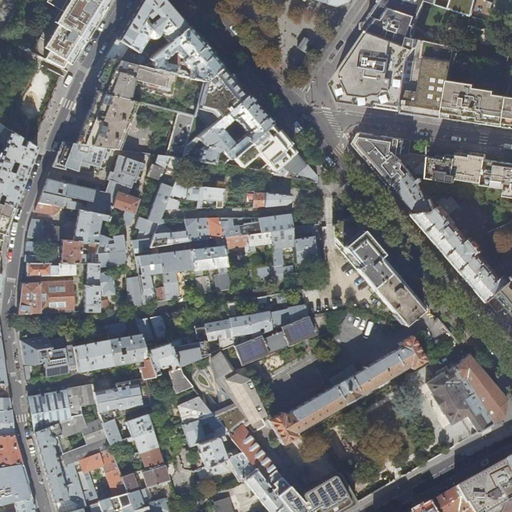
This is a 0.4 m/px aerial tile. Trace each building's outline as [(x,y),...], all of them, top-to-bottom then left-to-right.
[(3,0),(2,8),(14,10),(14,0),(3,0)] [(46,61),(61,69),(65,63),(70,66),(78,54),(76,52),(82,41),(85,43),(91,32),(99,19),(97,18),(104,7),(106,8),(110,2),(111,0),(42,0),(43,0),(57,9),(40,39),(47,43),(43,49),(48,52),(43,60),(46,61)] [(187,26),(173,9),(165,0),(139,0),(119,34),(116,39),(138,51),(148,36),(149,37),(151,38),(154,37),(155,37),(158,35),(159,34),(160,32),(168,42),(187,26)] [(414,26),(425,1),(436,4),(437,0),(380,0),(378,4),(374,9),(373,9),(364,21),(364,30),(366,31),(406,46),(409,38),(411,38),(414,26)] [(437,0),(436,4),(436,5),(459,12),(463,0),(437,0)] [(205,46),(187,26),(168,42),(150,58),(153,61),(155,62),(154,64),(146,61),(141,65),(143,66),(176,74),(177,74),(178,70),(176,70),(177,64),(166,62),(164,59),(175,50),(188,65),(190,71),(189,77),(200,80),(201,73),(205,70),(210,76),(222,66),(205,46)] [(366,106),(400,111),(408,59),(416,48),(417,39),(411,38),(409,38),(406,46),(366,31),(360,40),(346,60),(336,75),(330,83),(339,101),(366,106)] [(297,47),(305,53),(312,43),(304,37),(297,47)] [(150,58),(138,51),(116,39),(115,42),(106,57),(110,58),(141,65),(146,61),(150,58)] [(454,47),(417,39),(416,48),(408,59),(400,111),(399,113),(418,116),(441,119),(441,117),(443,106),(448,80),(452,61),(423,57),(424,46),(428,47),(428,49),(436,51),(435,54),(452,58),(454,47)] [(176,74),(143,66),(141,65),(110,58),(107,63),(98,76),(98,79),(100,82),(100,83),(98,86),(96,91),(98,92),(129,99),(132,87),(137,83),(139,84),(140,87),(170,94),(176,74)] [(195,112),(208,127),(246,95),(234,80),(222,66),(210,76),(204,81),(195,112)] [(511,97),(493,94),(494,90),(474,87),(474,84),(448,80),(443,106),(441,117),(460,120),(498,126),(511,128),(511,97)] [(140,104),(140,102),(129,99),(98,92),(87,121),(81,136),(78,143),(111,148),(117,148),(135,103),(140,104)] [(208,127),(186,144),(183,157),(223,165),(271,123),(258,109),(246,95),(208,127)] [(186,144),(195,115),(178,111),(166,155),(182,157),(183,157),(186,144)] [(0,123),(0,135),(5,140),(0,153),(0,200),(14,208),(19,194),(31,164),(37,149),(34,147),(26,141),(24,147),(18,145),(21,138),(11,132),(7,129),(0,123)] [(22,138),(33,143),(40,128),(30,123),(24,135),(22,138)] [(391,187),(426,159),(426,156),(409,154),(411,140),(389,137),(359,132),(355,139),(353,143),(380,175),(387,182),(391,187)] [(57,152),(51,167),(64,170),(65,167),(77,171),(78,167),(89,169),(91,165),(99,167),(102,159),(107,160),(111,148),(78,143),(61,141),(57,152)] [(315,176),(295,152),(270,173),(273,174),(316,182),(315,176)] [(426,156),(426,159),(427,158),(426,174),(425,178),(454,182),(454,179),(481,183),(485,159),(486,154),(478,153),(478,156),(470,155),(470,157),(455,155),(455,158),(446,157),(446,159),(426,156)] [(105,192),(94,190),(91,201),(112,206),(120,183),(130,158),(118,154),(112,172),(109,171),(106,179),(109,180),(105,192)] [(174,181),(182,157),(166,155),(158,154),(155,164),(152,163),(148,175),(160,179),(161,182),(172,185),(174,181)] [(142,162),(130,158),(120,183),(131,187),(135,174),(137,175),(142,162)] [(415,173),(426,174),(427,158),(426,159),(391,187),(393,190),(396,193),(400,191),(413,207),(410,209),(410,208),(409,209),(411,211),(413,213),(435,210),(431,199),(425,201),(419,186),(422,184),(420,178),(415,181),(412,176),(415,173)] [(511,163),(485,159),(481,183),(481,185),(505,188),(505,196),(511,196),(511,163)] [(71,196),(88,200),(91,201),(94,190),(47,179),(43,187),(42,190),(71,196)] [(188,186),(174,181),(172,185),(171,188),(163,209),(173,209),(176,200),(171,198),(172,195),(186,199),(196,200),(195,208),(200,208),(201,199),(203,187),(188,186)] [(172,185),(161,182),(147,219),(139,216),(135,227),(141,229),(139,236),(140,239),(133,240),(134,248),(149,246),(159,219),(163,209),(171,188),(172,185)] [(131,187),(120,183),(112,206),(124,210),(122,216),(124,216),(121,224),(130,223),(139,198),(129,194),(131,187)] [(224,189),(203,187),(201,199),(211,200),(216,200),(215,208),(221,208),(224,189)] [(112,206),(91,201),(88,200),(86,207),(82,206),(82,204),(70,201),(71,196),(42,190),(42,191),(38,202),(79,210),(109,215),(112,206)] [(264,193),(246,191),(246,204),(246,207),(251,207),(264,206),(264,193)] [(265,192),(264,193),(264,206),(275,205),(285,204),(290,202),(290,195),(273,193),(270,193),(265,192)] [(435,210),(413,213),(441,246),(472,282),(488,302),(498,294),(511,282),(511,274),(507,279),(504,276),(501,278),(495,272),(497,270),(495,269),(493,270),(487,262),(489,260),(484,253),(488,250),(485,246),(488,242),(481,234),(477,237),(478,238),(473,241),(463,229),(465,227),(456,216),(453,216),(450,219),(447,216),(457,207),(450,198),(445,201),(442,198),(436,203),(439,207),(436,210),(435,210)] [(9,221),(14,208),(0,200),(0,238),(1,239),(2,235),(9,221)] [(79,210),(38,202),(34,211),(53,215),(59,210),(63,211),(67,218),(77,219),(76,222),(70,221),(63,226),(43,225),(43,220),(31,219),(29,225),(28,228),(27,231),(27,237),(62,240),(73,241),(81,241),(90,242),(99,243),(101,237),(102,235),(97,234),(100,219),(107,220),(109,215),(79,210)] [(259,217),(258,217),(259,232),(269,231),(291,229),(291,228),(292,228),(289,213),(259,217)] [(253,217),(247,217),(237,218),(239,235),(246,234),(259,232),(258,217),(257,217),(253,217)] [(339,250),(403,326),(412,318),(413,320),(414,319),(413,317),(423,309),(398,280),(382,261),(378,257),(382,254),(373,243),(363,231),(350,217),(333,227),(334,245),(339,250)] [(184,219),(185,230),(187,241),(189,241),(191,249),(195,276),(197,295),(206,293),(204,276),(199,276),(198,270),(226,266),(224,249),(222,237),(219,218),(205,218),(184,219)] [(231,218),(219,218),(222,237),(239,235),(237,218),(231,218)] [(163,219),(159,219),(149,246),(157,245),(167,244),(170,243),(169,234),(170,233),(170,232),(170,231),(159,232),(163,219)] [(312,225),(292,228),(291,228),(291,229),(293,245),(295,262),(315,259),(313,236),(300,238),(299,234),(313,232),(312,226),(312,225)] [(293,245),(291,229),(269,231),(271,242),(274,266),(276,281),(284,280),(293,278),(292,263),(290,246),(293,245)] [(185,230),(170,231),(170,232),(170,233),(169,234),(170,243),(173,243),(182,242),(187,241),(185,230)] [(269,231),(259,232),(246,234),(249,251),(249,253),(252,253),(251,246),(254,245),(254,244),(271,242),(269,231)] [(112,237),(101,237),(99,243),(95,253),(99,253),(99,267),(125,263),(124,250),(125,250),(123,232),(112,233),(112,237)] [(249,251),(246,234),(239,235),(222,237),(224,249),(231,248),(233,251),(240,250),(241,247),(244,246),(245,252),(249,251)] [(80,247),(81,241),(73,241),(62,240),(60,255),(41,254),(42,242),(26,241),(24,261),(27,262),(76,262),(81,262),(82,247),(80,247)] [(95,253),(99,243),(90,242),(88,263),(93,263),(93,254),(95,253)] [(195,276),(191,249),(158,253),(161,272),(163,287),(165,300),(179,298),(175,270),(190,268),(191,277),(195,276)] [(83,314),(98,312),(98,300),(98,288),(99,274),(99,267),(99,253),(95,253),(93,254),(93,263),(88,263),(87,263),(87,284),(84,284),(83,314)] [(149,274),(161,272),(158,253),(138,256),(141,275),(139,275),(139,276),(143,304),(154,302),(150,276),(149,274)] [(76,262),(27,262),(27,264),(27,273),(27,275),(76,274),(76,262)] [(265,283),(276,281),(274,266),(262,268),(262,263),(255,263),(257,284),(265,283)] [(243,273),(245,286),(254,285),(252,271),(243,273)] [(218,274),(220,291),(230,289),(227,272),(218,274)] [(103,274),(99,274),(98,288),(101,288),(103,295),(113,294),(110,274),(105,275),(103,274)] [(127,278),(127,307),(143,304),(139,276),(127,278)] [(22,313),(73,311),(72,281),(21,283),(18,311),(17,314),(22,313)] [(511,282),(498,294),(488,302),(491,305),(497,311),(508,306),(511,310),(511,282)] [(157,302),(165,300),(163,287),(155,288),(157,302)] [(273,295),(266,296),(266,301),(268,311),(271,329),(280,325),(289,322),(287,307),(284,293),(276,294),(278,305),(282,304),(283,310),(271,312),(270,306),(275,305),(273,295)] [(106,300),(98,300),(98,312),(107,310),(106,300)] [(237,317),(234,302),(226,303),(229,317),(229,318),(237,317)] [(229,317),(226,303),(214,305),(216,319),(229,317)] [(305,304),(287,307),(289,322),(307,315),(307,313),(305,304)] [(22,313),(23,325),(43,321),(74,316),(73,311),(22,313)] [(271,329),(268,311),(248,314),(252,337),(261,333),(271,329)] [(161,315),(167,336),(169,343),(177,368),(178,367),(209,354),(206,341),(199,342),(187,344),(184,326),(181,326),(178,312),(173,313),(161,315)] [(242,341),(233,344),(241,364),(318,333),(311,313),(307,313),(307,315),(289,322),(280,325),(283,331),(263,338),(261,333),(252,337),(246,339),(242,341)] [(252,337),(248,314),(237,317),(229,318),(233,344),(242,341),(242,338),(236,339),(236,338),(235,338),(234,336),(247,333),(248,336),(246,337),(246,339),(252,337)] [(157,339),(167,336),(161,315),(150,317),(150,319),(157,339)] [(136,319),(139,331),(141,335),(143,343),(153,340),(147,320),(146,317),(136,319)] [(199,342),(206,341),(217,339),(219,350),(233,344),(229,318),(229,317),(216,319),(203,322),(203,324),(194,326),(196,338),(199,339),(199,342)] [(131,332),(139,331),(136,319),(129,321),(131,332)] [(106,325),(108,334),(108,335),(125,332),(126,330),(125,324),(126,323),(126,321),(106,325)] [(91,337),(108,334),(106,325),(90,327),(91,337)] [(62,332),(62,337),(69,373),(93,369),(113,366),(109,340),(74,346),(71,331),(62,332)] [(46,377),(69,373),(62,337),(48,339),(45,335),(20,340),(23,360),(33,358),(34,363),(33,363),(33,365),(43,363),(46,377)] [(151,378),(154,377),(146,350),(143,343),(141,335),(109,340),(113,366),(135,362),(137,367),(140,367),(142,380),(149,378),(151,378)] [(281,412),(267,420),(282,445),(296,437),(294,433),(315,421),(344,404),(345,404),(345,403),(348,402),(350,401),(349,401),(355,398),(356,398),(357,397),(356,397),(359,395),(360,395),(361,395),(361,394),(410,366),(411,368),(411,369),(413,368),(412,368),(424,361),(425,361),(426,361),(425,360),(412,337),(411,336),(410,337),(398,344),(397,344),(398,345),(399,347),(283,415),(281,412)] [(169,343),(146,350),(154,377),(155,378),(159,377),(156,368),(159,367),(160,369),(163,368),(162,366),(169,364),(171,370),(177,368),(169,343)] [(227,433),(229,436),(241,426),(245,423),(250,428),(255,425),(256,427),(257,428),(259,428),(263,426),(264,426),(264,425),(264,424),(264,423),(261,417),(268,413),(243,368),(234,370),(224,354),(223,354),(222,354),(213,359),(212,359),(212,360),(216,377),(238,404),(213,415),(227,433)] [(465,415),(477,433),(504,418),(507,399),(468,354),(454,366),(425,384),(432,395),(431,396),(442,413),(443,413),(450,424),(465,415)] [(178,367),(177,368),(171,370),(168,372),(175,394),(191,387),(181,374),(180,372),(178,367)] [(159,377),(155,378),(157,386),(165,383),(162,375),(159,377)] [(115,418),(142,407),(137,381),(117,384),(115,384),(116,388),(93,392),(95,403),(96,409),(100,420),(101,423),(115,418)] [(39,452),(41,461),(54,456),(71,451),(67,436),(81,431),(86,446),(107,439),(101,423),(100,420),(86,424),(82,415),(80,406),(95,403),(93,392),(92,385),(66,389),(70,418),(33,432),(39,452)] [(31,414),(33,432),(70,418),(66,389),(28,396),(31,414)] [(183,425),(213,415),(198,396),(177,407),(183,425)] [(0,409),(0,422),(12,422),(11,416),(10,409),(0,409)] [(125,422),(130,437),(151,429),(146,414),(125,422)] [(188,447),(196,445),(227,433),(213,415),(183,425),(181,426),(188,447)] [(115,418),(101,423),(107,439),(109,444),(121,440),(114,422),(116,420),(115,418)] [(12,422),(0,422),(0,466),(21,462),(20,458),(15,442),(14,435),(13,429),(12,422)] [(288,511),(311,511),(304,499),(302,501),(280,477),(241,426),(229,436),(231,437),(238,447),(242,452),(252,464),(256,470),(260,475),(268,485),(271,489),(288,511)] [(151,429),(130,437),(121,440),(109,444),(115,460),(123,458),(120,448),(130,444),(128,441),(130,440),(132,444),(135,443),(136,448),(133,449),(135,454),(139,453),(156,447),(151,429)] [(219,442),(231,437),(229,436),(227,433),(196,445),(201,459),(194,462),(197,470),(222,460),(228,458),(242,452),(238,447),(228,452),(228,453),(223,454),(219,442)] [(464,447),(465,446),(468,445),(469,444),(471,443),(472,442),(473,441),(473,440),(472,439),(472,438),(471,438),(468,439),(465,441),(463,442),(463,443),(463,444),(463,445),(463,446),(464,447)] [(67,511),(85,507),(76,476),(93,470),(104,500),(98,502),(98,503),(101,511),(111,511),(114,511),(122,508),(130,504),(127,494),(121,477),(115,460),(109,444),(107,439),(86,446),(71,451),(54,456),(67,502),(54,506),(55,509),(56,511),(67,511)] [(156,447),(139,453),(145,470),(162,464),(156,447)] [(242,452),(228,458),(240,481),(243,480),(245,479),(252,474),(248,469),(248,467),(252,464),(242,452)] [(67,502),(54,456),(41,461),(46,476),(49,486),(54,506),(67,502)] [(123,458),(115,460),(121,477),(130,474),(124,457),(123,458)] [(222,460),(197,470),(196,471),(200,480),(208,478),(225,472),(226,469),(222,460)] [(490,511),(501,505),(511,498),(511,477),(504,460),(495,465),(461,484),(454,488),(464,506),(465,505),(469,511),(490,511)] [(484,467),(485,466),(487,466),(488,465),(488,464),(487,461),(487,460),(486,460),(484,461),(483,462),(481,463),(480,463),(480,464),(480,465),(480,467),(481,469),(482,469),(483,468),(484,467)] [(25,475),(21,462),(0,466),(0,487),(3,487),(19,484),(27,482),(25,475)] [(162,464),(145,470),(141,471),(146,488),(167,482),(163,469),(164,469),(164,463),(162,464)] [(256,470),(252,474),(245,479),(243,480),(268,511),(286,511),(288,511),(271,489),(266,493),(263,489),(268,485),(260,475),(256,470)] [(338,511),(350,506),(353,505),(353,504),(354,503),(354,502),(354,501),(354,499),(352,495),(340,474),(339,473),(338,473),(337,472),(335,473),(323,479),(323,480),(310,487),(309,488),(308,489),(308,490),(308,491),(311,496),(304,499),(311,511),(338,511)] [(130,474),(121,477),(127,494),(139,490),(134,473),(130,474)] [(386,486),(382,480),(379,479),(352,495),(354,499),(356,503),(386,486)] [(0,511),(1,511),(2,511),(0,505),(1,505),(3,504),(5,504),(31,498),(29,490),(27,482),(19,484),(3,487),(0,487),(0,511)] [(428,503),(433,511),(469,511),(465,505),(464,506),(454,488),(450,490),(428,503)] [(141,497),(139,490),(127,494),(130,504),(131,504),(133,511),(163,511),(166,511),(163,499),(144,504),(143,502),(140,503),(139,498),(141,497)] [(31,498),(5,504),(3,504),(1,505),(0,505),(2,511),(15,509),(16,511),(35,511),(33,505),(31,498)] [(213,503),(216,511),(232,511),(228,498),(213,503)] [(101,511),(98,503),(85,507),(67,511),(101,511)] [(413,511),(433,511),(428,503),(413,511)]
